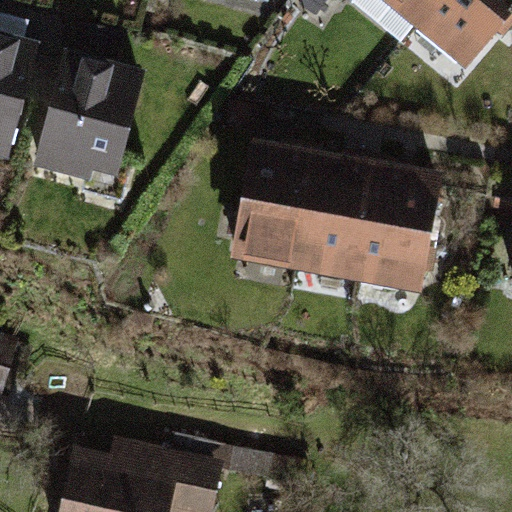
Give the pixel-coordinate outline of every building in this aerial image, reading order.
[(372,0),(411,33),(440,0),(372,0)] [(460,76),(511,15),(511,0),(440,0),(411,33),(460,76)] [(0,163),(33,53),(0,43),(0,163)] [(109,196),(141,83),(62,60),(30,173),(109,196)] [(311,159),(249,148),(227,269),(289,280),(311,159)] [(374,170),(311,159),(289,280),(351,291),(374,170)] [(436,182),(374,170),(351,291),(414,303),(436,182)] [(0,412),(17,344),(0,339),(0,412)] [(165,511),(166,508),(183,511),(209,511),(219,468),(121,448),(117,466),(78,458),(67,511),(165,511)]
